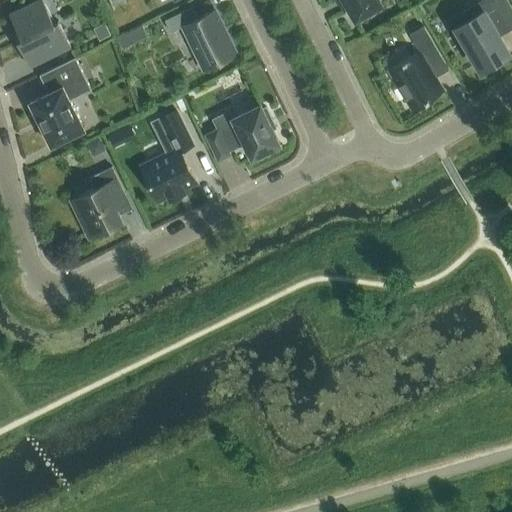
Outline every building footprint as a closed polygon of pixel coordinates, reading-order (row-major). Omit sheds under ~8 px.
[(17,40),(24,55),(29,66),(70,46),(58,20),(54,22),(43,0),(36,0),(9,13),(22,38),(17,40)] [(344,0),(355,19),(381,4),(379,0),(344,0)] [(463,44),(467,42),(482,67),(507,52),(493,27),(502,22),(505,27),(511,23),(511,10),(506,0),(480,0),(477,2),(481,11),(457,25),(459,29),(455,31),(463,44)] [(184,25),(205,68),(235,54),(214,9),(197,17),(192,6),(165,20),(170,32),(184,25)] [(443,90),(426,60),(439,52),(423,25),(409,33),(419,50),(389,68),(413,108),(443,90)] [(51,145),(84,128),(70,99),(91,89),(75,56),(39,75),(48,92),(29,101),(51,145)] [(252,157),(255,155),(257,159),(270,153),(268,149),(280,144),(268,120),(272,118),(266,106),(262,108),(260,104),(233,118),(236,124),(219,132),(218,128),(206,134),(218,159),(230,153),(228,150),(244,142),(252,157)] [(168,153),(141,166),(158,200),(169,195),(170,198),(184,191),(183,188),(196,181),(181,151),(194,144),(177,110),(161,118),(170,136),(161,140),(168,153)] [(129,202),(125,193),(112,166),(90,177),(95,188),(79,195),(90,218),(81,222),(89,237),(123,220),(117,208),(129,202)]
